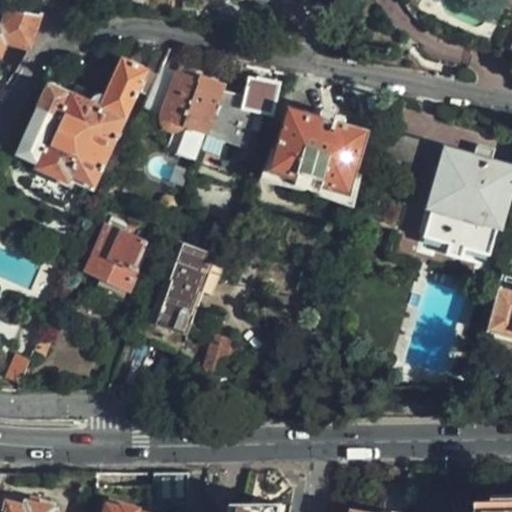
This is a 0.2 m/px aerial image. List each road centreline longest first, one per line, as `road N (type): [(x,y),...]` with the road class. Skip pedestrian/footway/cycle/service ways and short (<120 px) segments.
road 1 (residential): [(12,103),(52,44),(130,25),(176,28),(511,102)]
road 2 (secondary): [(106,448),(511,435)]
road 3 (residential): [(0,405),(80,403),(103,421),(106,448)]
